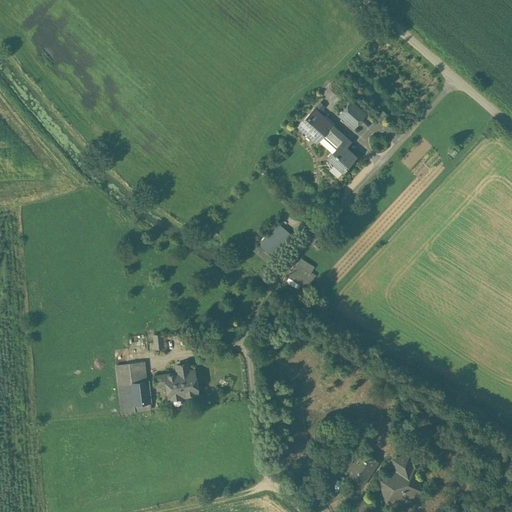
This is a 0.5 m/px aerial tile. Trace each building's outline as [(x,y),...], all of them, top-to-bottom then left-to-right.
[(364,115),(351,102),(340,115),(353,127),(364,115)] [(331,125),(314,110),(300,126),(316,141),(325,131),(331,125)] [(350,142),(331,125),(325,131),(339,144),(340,144),(344,148),(350,142)] [(344,148),(340,144),(339,144),(328,157),(343,170),(355,157),(344,148)] [(287,234),(276,225),(259,245),(270,254),(287,234)] [(311,272),(314,267),(300,258),(288,277),(286,276),(283,280),(297,290),(300,285),(306,289),(315,275),(311,272)] [(163,334),(154,335),(155,350),(165,349),(163,334)] [(144,361),(116,366),(122,413),(127,413),(127,408),(134,407),(131,384),(133,384),(132,377),(146,375),(144,361)] [(176,365),(178,373),(188,371),(187,363),(176,365)] [(178,373),(154,377),(155,385),(166,384),(168,399),(198,394),(194,371),(188,371),(178,373)] [(146,375),(132,377),(133,384),(131,384),(134,407),(127,408),(127,413),(135,412),(134,411),(150,409),(147,381),(147,382),(146,375)] [(377,461),(355,446),(339,468),(362,484),(377,461)] [(409,455),(393,459),(397,472),(379,477),(387,502),(396,499),(421,491),(409,455)] [(421,491),(396,499),(398,505),(423,498),(421,491)] [(373,498),(358,503),(360,511),(376,511),(377,511),(373,498)] [(360,511),(358,503),(345,508),(346,511),(360,511)]
